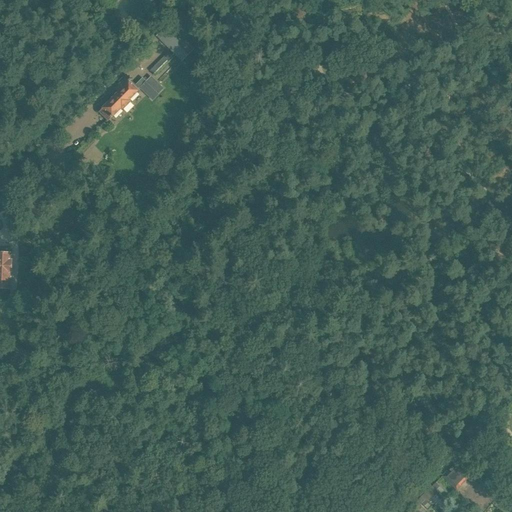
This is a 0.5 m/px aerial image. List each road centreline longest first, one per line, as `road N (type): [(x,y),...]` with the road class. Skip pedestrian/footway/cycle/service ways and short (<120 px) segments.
road 1 (track): [(19,358),(110,289),(137,286),(165,297),(210,338),(307,287),(314,275),(304,207),(308,166),(408,81)]
road 2 (track): [(210,338),(269,404),(347,408),(381,435),(428,450),(449,468)]
